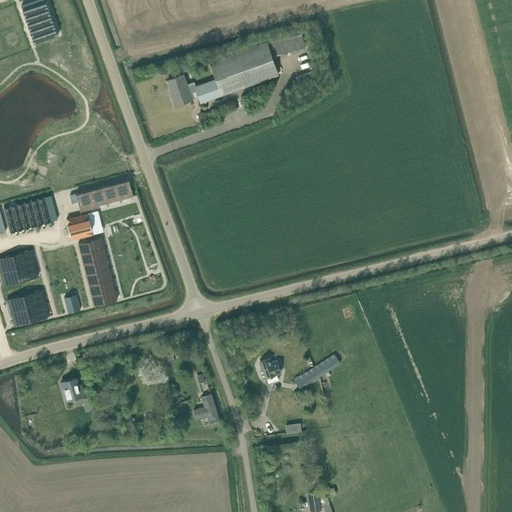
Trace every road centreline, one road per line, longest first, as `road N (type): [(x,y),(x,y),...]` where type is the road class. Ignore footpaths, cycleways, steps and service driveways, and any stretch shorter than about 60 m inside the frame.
road 1 (unclassified): [(199,311),(87,0)]
road 2 (unclassified): [(199,311),(511,235)]
road 3 (unclassified): [(253,511),(239,429),(199,311)]
road 4 (unclassified): [(7,361),(199,311)]
